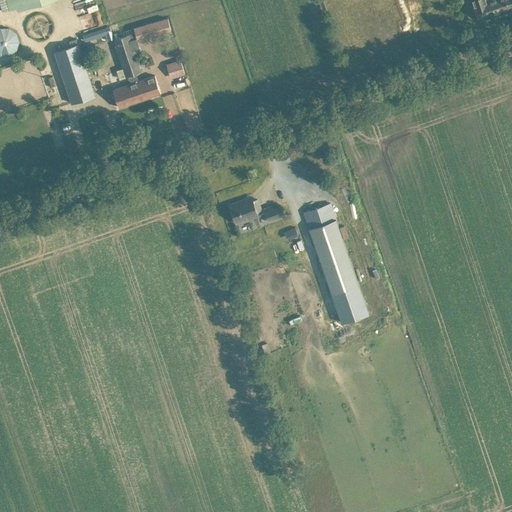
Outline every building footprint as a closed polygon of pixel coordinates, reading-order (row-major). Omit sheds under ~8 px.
[(7,0),(10,8),(10,9),(18,6),(19,10),(49,0),(7,0)] [(472,0),(474,6),(478,18),(500,11),(496,0),(472,0)] [(511,0),(496,0),(500,11),(511,6),(511,0)] [(0,28),(0,56),(20,47),(9,24),(0,28)] [(111,30),(109,25),(82,34),(85,41),(105,34),(108,41),(114,38),(115,38),(113,29),(111,30)] [(135,32),(115,38),(114,38),(116,44),(126,75),(128,75),(130,83),(134,93),(139,91),(142,99),(161,93),(158,83),(155,75),(139,80),(136,72),(141,70),(134,49),(140,47),(136,37),(135,32)] [(72,102),(95,94),(78,43),(55,51),(72,102)] [(165,64),(170,77),(185,72),(180,58),(165,64)] [(134,93),(130,83),(113,89),(119,107),(142,99),(139,91),(134,93)] [(230,204),(233,213),(235,220),(250,215),(251,217),(266,212),(269,221),(283,216),(279,203),(261,209),(258,199),(254,200),(253,199),(239,204),(238,201),(230,204)] [(331,203),(304,212),(306,216),(306,218),(309,227),(336,218),(334,212),(331,203)] [(336,218),(309,227),(332,293),(347,288),(359,284),(341,231),(336,218)] [(296,228),(285,233),(287,241),(298,236),(296,228)] [(264,344),(261,345),(265,355),(266,354),(270,353),(271,353),(269,349),(267,343),(264,344)]
